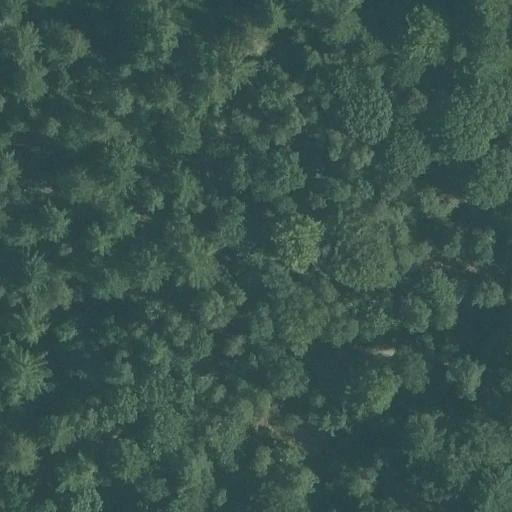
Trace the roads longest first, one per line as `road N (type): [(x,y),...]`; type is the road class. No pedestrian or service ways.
road 1 (track): [(511,366),(364,349),(306,320),(225,245),(162,217),(33,190),(0,209)]
road 2 (track): [(67,511),(83,502),(169,353),(211,239)]
